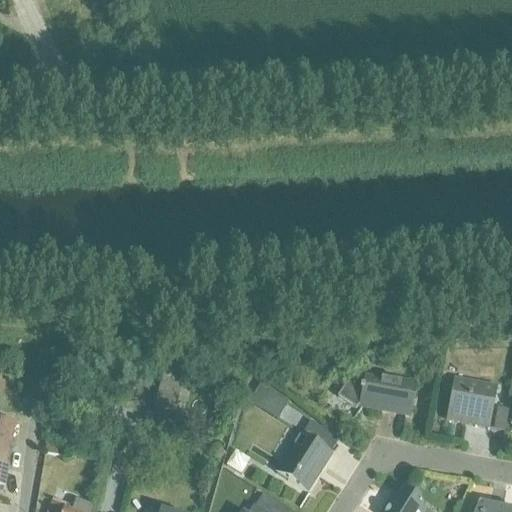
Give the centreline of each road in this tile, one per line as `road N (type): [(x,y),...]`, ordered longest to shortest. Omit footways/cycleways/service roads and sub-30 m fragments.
road 1 (track): [(39,364),(70,319),(511,299)]
road 2 (unclassified): [(67,105),(511,85)]
road 3 (residential): [(339,511),(376,455),(511,476)]
road 4 (unclassified): [(39,364),(21,511)]
